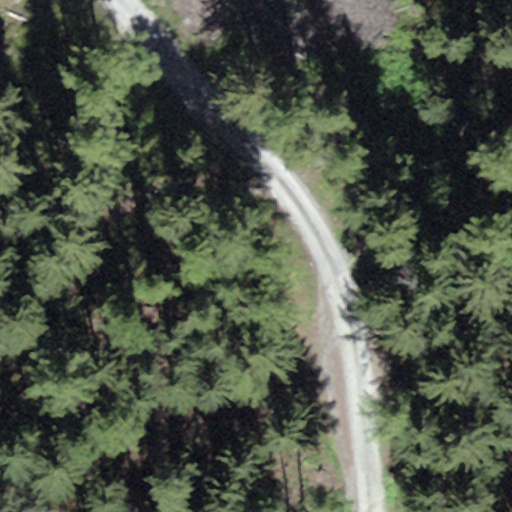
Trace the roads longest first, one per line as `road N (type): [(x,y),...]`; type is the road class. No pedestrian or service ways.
road 1 (track): [(366,511),(345,301),(321,230),(291,191)]
road 2 (track): [(291,191),(171,79),(116,0)]
